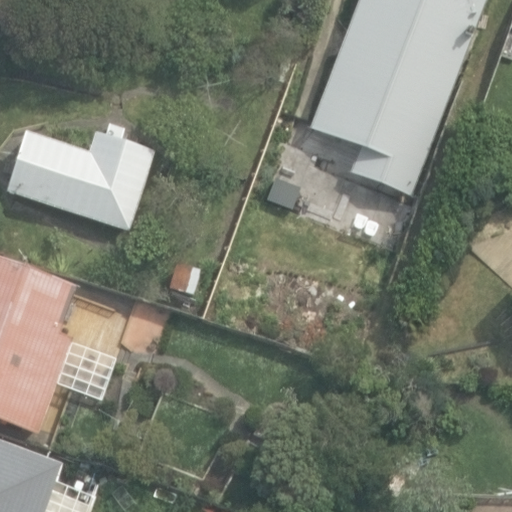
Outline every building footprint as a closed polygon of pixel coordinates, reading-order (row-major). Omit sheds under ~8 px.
[(360,170),(408,188),(415,169),(422,172),(486,0),(362,0),(314,130),(368,150),(360,170)] [(2,186),(123,224),(148,147),(116,137),(120,126),(104,120),(100,132),(91,129),(84,149),(20,128),(2,186)] [(334,214),(394,232),(405,196),(345,178),(334,214)] [(0,411),(37,424),(70,328),(60,325),(76,279),(0,252),(0,411)] [(41,511),(60,458),(0,437),(0,511),(41,511)]
